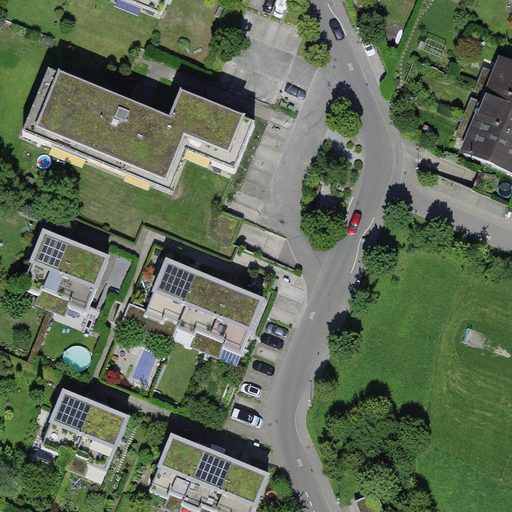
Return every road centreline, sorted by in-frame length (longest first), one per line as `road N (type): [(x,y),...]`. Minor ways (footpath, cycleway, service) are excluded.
road 1 (residential): [(375,186),(286,398),(289,446),(315,511)]
road 2 (residential): [(318,0),(379,146),(375,186)]
road 3 (residential): [(511,239),(375,186)]
